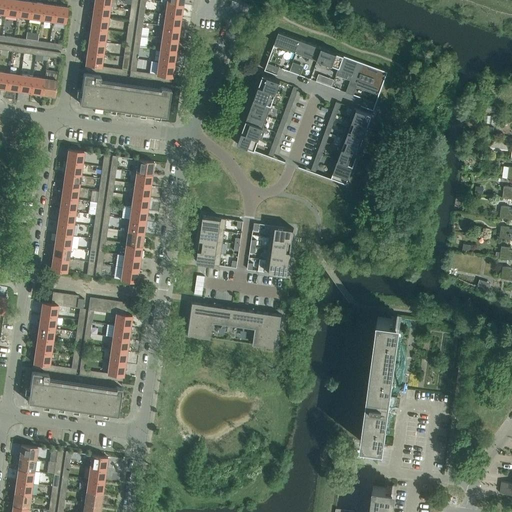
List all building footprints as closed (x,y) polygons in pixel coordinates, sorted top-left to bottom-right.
[(18,15),(19,0),(7,0),(6,13),(18,15)] [(29,17),(31,0),(27,0),(19,0),(18,15),(29,17)] [(41,18),(43,2),(31,0),(29,17),(41,18)] [(181,15),(183,3),(167,1),(165,13),(181,15)] [(53,20),(55,4),(43,2),(41,18),(53,20)] [(108,17),(110,5),(94,3),(92,14),(108,17)] [(65,22),(67,6),(55,4),(53,20),(65,22)] [(179,27),(181,15),(165,13),(163,25),(179,27)] [(106,29),(108,17),(92,14),(90,26),(106,29)] [(178,39),(179,27),(163,25),(162,37),(178,39)] [(105,41),(106,29),(90,26),(89,39),(105,41)] [(296,51),(301,39),(279,31),(274,43),(296,51)] [(176,51),(178,39),(162,37),(160,49),(176,51)] [(103,53),(105,41),(89,39),(87,51),(103,53)] [(318,59),(322,47),(301,39),(296,51),(318,59)] [(339,67),(343,55),(322,47),(318,59),(338,67),(339,67)] [(174,63),(176,51),(160,49),(158,61),(174,63)] [(101,65),(103,53),(87,51),(85,62),(90,63),(95,64),(99,65),(101,65)] [(356,86),(365,62),(343,55),(339,67),(338,67),(336,74),(350,80),(346,92),(354,95),(357,86),(356,86)] [(172,75),(174,63),(158,61),(157,73),(158,73),(163,74),(167,75),(172,75)] [(379,94),(388,71),(365,62),(356,86),(357,86),(379,94)] [(0,87),(7,88),(9,72),(0,70),(0,87)] [(18,90),(21,74),(9,72),(7,88),(18,90)] [(95,79),(100,80),(100,75),(84,73),(80,97),(79,103),(167,115),(171,88),(165,87),(165,92),(94,82),(95,79)] [(31,91),(33,76),(21,74),(18,90),(31,91)] [(276,92),(280,80),(263,74),(259,86),(276,92)] [(43,93),(45,77),(33,76),(31,91),(43,93)] [(55,95),(57,79),(45,77),(43,93),(55,95)] [(271,104),(276,92),(259,86),(254,98),(271,104)] [(267,116),(271,104),(254,98),(250,109),(267,116)] [(367,126),(372,114),(355,108),(350,119),(350,120),(367,126)] [(263,126),(267,116),(250,109),(246,121),(263,127),(263,126)] [(364,135),(367,126),(350,120),(350,119),(349,119),(346,128),(364,135)] [(263,127),(246,121),(242,132),(259,138),(259,139),(262,140),(266,127),(263,126),(263,127)] [(361,144),(364,135),(346,128),(342,138),(361,144)] [(259,139),(259,138),(242,132),(237,144),(255,150),(259,139)] [(357,153),(361,144),(342,138),(339,147),(342,148),(357,153)] [(273,157),(276,147),(272,146),(268,155),(273,157)] [(84,151),(84,150),(68,148),(66,160),(82,162),(84,151)] [(353,165),(357,153),(342,148),(338,159),(353,165)] [(152,173),(154,161),(138,159),(136,171),(152,173)] [(346,184),(353,165),(338,159),(331,178),(346,184)] [(80,174),(82,162),(66,160),(65,172),(80,174)] [(150,185),(152,173),(136,171),(135,182),(150,185)] [(79,186),(80,174),(65,172),(63,184),(79,186)] [(149,197),(150,185),(135,182),(133,195),(149,197)] [(77,198),(79,186),(63,184),(61,196),(77,198)] [(511,188),(511,189),(511,187),(511,186),(505,185),(503,197),(511,198),(511,188)] [(147,209),(149,197),(133,195),(131,206),(147,209)] [(75,211),(77,198),(61,196),(59,209),(75,211)] [(511,209),(509,209),(509,207),(510,207),(510,206),(502,205),(500,217),(511,218),(511,209)] [(145,221),(147,209),(131,206),(129,219),(145,221)] [(73,223),(75,211),(59,209),(58,220),(73,223)] [(225,230),(226,218),(203,215),(202,227),(225,230)] [(144,233),(145,221),(129,219),(128,230),(144,233)] [(72,235),(73,223),(58,220),(56,233),(72,235)] [(292,240),(294,228),(271,225),(269,236),(292,240)] [(511,229),(509,229),(509,227),(509,226),(502,225),(501,233),(499,233),(499,237),(511,238),(511,229)] [(223,241),(225,230),(202,227),(200,238),(223,241)] [(142,245),(144,233),(128,230),(126,242),(142,245)] [(70,247),(72,235),(56,233),(54,244),(70,247)] [(291,251),(292,240),(269,236),(268,248),(291,251)] [(221,253),(223,241),(200,238),(198,249),(221,253)] [(140,256),(142,245),(126,242),(124,254),(140,256)] [(68,259),(70,247),(54,244),(52,257),(68,259)] [(498,251),(497,257),(501,257),(511,258),(511,249),(509,249),(509,247),(510,247),(510,246),(502,245),(501,251),(498,251)] [(289,262),(291,251),(268,248),(266,259),(289,262)] [(220,264),(221,253),(198,249),(197,261),(220,264)] [(139,269),(140,256),(124,254),(123,266),(139,269)] [(69,259),(68,259),(52,257),(51,268),(67,271),(69,259)] [(260,258),(259,270),(264,271),(287,274),(289,262),(266,259),(260,258)] [(137,281),(139,269),(123,266),(121,278),(137,281)] [(511,269),(511,267),(504,266),(502,277),(511,278),(511,269)] [(202,294),(205,276),(197,274),(194,293),(202,294)] [(58,304),(59,292),(53,291),(51,303),(58,304)] [(64,305),(66,293),(59,292),(58,304),(64,305)] [(71,306),(72,294),(66,293),(64,305),(71,306)] [(77,307),(78,297),(79,295),(72,294),(71,306),(77,307)] [(95,309),(97,297),(90,296),(89,308),(94,309),(95,309)] [(56,316),(58,304),(51,303),(42,301),(41,313),(56,316)] [(127,314),(128,302),(122,301),(120,313),(127,314)] [(191,301),(186,334),(210,337),(213,321),(255,327),(253,343),(277,347),(282,314),(191,301)] [(127,314),(120,313),(116,312),(114,324),(130,326),(132,314),(127,314)] [(55,328),(56,316),(41,313),(39,325),(55,328)] [(390,396),(401,319),(378,316),(377,317),(378,317),(361,440),(360,441),(384,444),(390,401),(398,402),(398,406),(399,401),(387,400),(388,396),(390,396)] [(107,323),(105,335),(113,336),(129,338),(130,326),(114,324),(107,323)] [(53,340),(55,328),(39,325),(37,337),(53,340)] [(127,350),(129,338),(113,336),(111,348),(127,350)] [(51,352),(53,340),(37,337),(35,349),(51,352)] [(125,362),(127,350),(111,348),(109,360),(125,362)] [(49,364),(51,352),(35,349),(33,361),(39,362),(44,363),(49,364)] [(124,374),(125,362),(109,360),(107,372),(109,372),(114,373),(118,373),(124,374)] [(48,373),(32,371),(31,374),(31,376),(29,387),(28,395),(27,401),(35,402),(43,403),(118,414),(121,391),(120,391),(42,380),(43,377),(48,378),(48,373)] [(37,446),(32,445),(25,444),(21,444),(20,457),(35,459),(37,446)] [(106,469),(108,456),(91,454),(90,466),(106,469)] [(34,471),(35,459),(20,457),(18,468),(34,471)] [(104,480),(106,469),(90,466),(88,478),(104,480)] [(32,482),(34,471),(18,468),(16,480),(32,482)] [(68,475),(63,474),(61,486),(66,487),(67,479),(76,480),(76,476),(68,475)] [(103,492),(104,480),(88,478),(86,490),(103,492)] [(30,494),(32,482),(16,480),(15,492),(30,494)] [(393,511),(397,488),(373,485),(373,486),(374,486),(370,511),(393,511)] [(101,504),(103,492),(86,490),(85,502),(101,504)] [(29,506),(30,494),(15,492),(13,504),(29,506)] [(99,511),(101,504),(85,502),(83,511),(99,511)]
